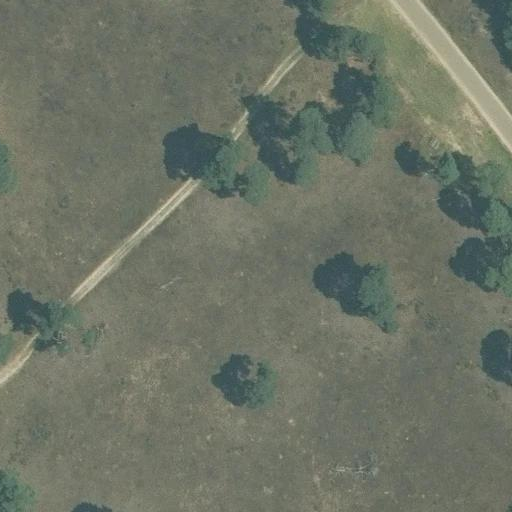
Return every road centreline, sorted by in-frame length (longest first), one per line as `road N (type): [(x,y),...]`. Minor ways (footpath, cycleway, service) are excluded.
road 1 (track): [(347,0),(0,371)]
road 2 (unclassified): [(511,138),(401,0)]
